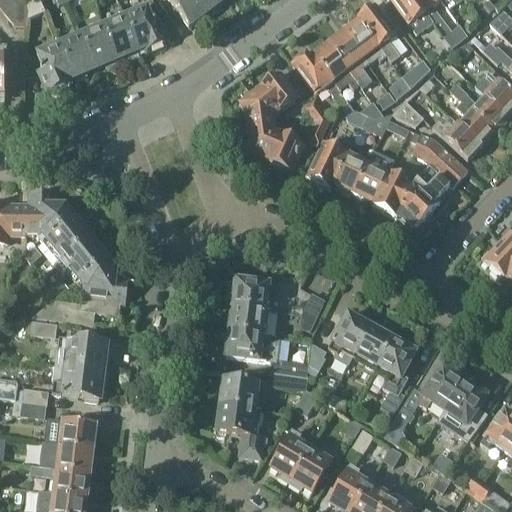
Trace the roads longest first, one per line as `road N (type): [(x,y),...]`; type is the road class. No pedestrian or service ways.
road 1 (residential): [(415,288),(265,220),(225,222)]
road 2 (residential): [(156,453),(175,258)]
road 3 (residential): [(308,0),(176,101)]
road 4 (residential): [(119,126),(175,258)]
road 5 (residential): [(415,288),(511,184)]
road 6 (unknown): [(0,24),(12,38),(12,153)]
road 7 (residential): [(225,222),(176,101)]
road 8 (residential): [(119,126),(32,153),(0,153)]
